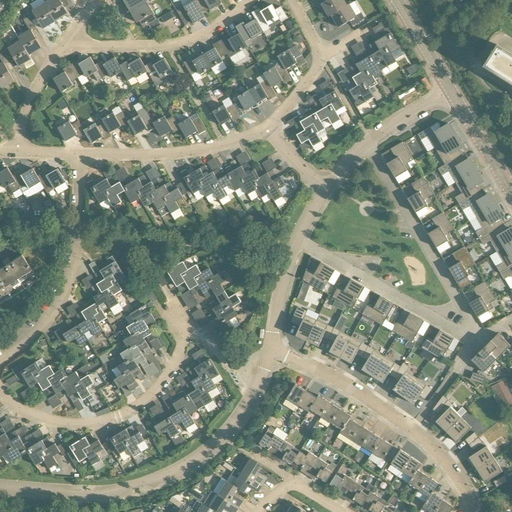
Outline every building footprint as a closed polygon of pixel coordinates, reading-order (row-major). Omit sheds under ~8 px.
[(55,22),(42,0),(38,0),(30,5),(28,6),(24,8),(29,17),(37,30),(41,27),(43,29),(55,22)] [(42,0),(55,22),(68,15),(59,0),(42,0)] [(130,12),(147,2),(145,0),(123,0),(130,12)] [(180,0),(179,1),(183,8),(177,11),(185,25),(192,21),(194,24),(205,17),(202,12),(195,0),(194,0),(180,0)] [(194,0),(195,0),(202,12),(208,8),(210,10),(222,3),(219,0),(194,0)] [(331,16),(346,6),(343,0),(329,0),(321,5),(329,17),(331,16)] [(147,2),(130,12),(137,23),(139,22),(143,29),(149,25),(152,29),(160,24),(147,2)] [(346,6),(331,16),(338,28),(349,22),(352,27),(365,19),(361,13),(356,17),(349,4),(346,6)] [(260,26),(264,32),(281,21),(282,23),(288,19),(281,7),(275,11),(272,6),(261,12),(259,9),(252,13),(256,20),(260,26)] [(160,20),(163,25),(173,19),(170,14),(160,20)] [(37,30),(29,17),(23,20),(23,21),(30,31),(18,38),(20,42),(29,56),(42,48),(32,32),(37,30)] [(240,34),(244,41),(244,40),(251,37),(253,40),(264,33),(264,32),(260,26),(256,20),(245,26),(243,23),(236,27),(240,34)] [(293,25),(289,20),(285,23),(286,25),(280,28),(282,32),(293,25)] [(301,34),(297,28),(289,33),(292,39),(301,34)] [(374,43),(378,48),(379,51),(387,46),(391,54),(400,49),(390,33),(388,34),(385,29),(379,32),(383,38),(374,43)] [(244,41),(240,34),(229,40),(227,37),(220,41),(227,55),(234,51),(236,54),(248,47),(244,40),(244,41)] [(204,55),(212,69),(223,62),(225,66),(232,62),(227,55),(220,41),(213,46),(215,49),(204,55)] [(29,56),(20,42),(9,49),(6,43),(0,47),(2,49),(9,62),(14,59),(19,67),(32,60),(29,56)] [(378,48),(374,43),(369,46),(372,50),(374,51),(378,48)] [(511,55),(497,45),(483,68),(511,85),(511,55)] [(387,46),(379,51),(372,55),(377,64),(381,71),(384,76),(391,73),(399,67),(391,54),(387,46)] [(9,62),(2,49),(0,50),(0,59),(3,64),(0,65),(0,86),(2,89),(14,81),(5,65),(9,62)] [(284,67),(286,70),(297,64),(298,67),(306,63),(298,50),(291,54),(289,50),(278,57),(284,67)] [(356,65),(359,70),(361,73),(369,69),(373,76),(381,71),(377,64),(372,55),(369,57),(366,52),(361,55),(364,60),(356,65)] [(212,69),(204,55),(193,61),(191,58),(184,63),(191,76),(198,72),(200,76),(212,69)] [(70,65),(78,78),(84,74),(87,78),(93,74),(97,82),(102,79),(98,71),(95,66),(90,58),(79,64),(77,61),(70,65)] [(123,72),(119,66),(120,66),(115,58),(104,64),(102,61),(95,66),(98,71),(102,79),(109,75),(112,79),(123,72)] [(136,79),(147,72),(148,72),(145,67),(140,58),(129,65),(127,62),(120,66),(119,66),(123,72),(127,79),(134,75),(136,79)] [(148,72),(147,72),(155,86),(174,75),(165,59),(153,65),(152,62),(145,67),(148,72)] [(78,78),(70,65),(63,69),(65,73),(54,79),(61,93),(73,86),(71,82),(78,78)] [(413,66),(405,70),(409,76),(417,71),(413,66)] [(291,80),(286,70),(284,67),(277,71),(275,67),(264,74),(269,84),(272,87),(282,81),(284,84),(291,80)] [(357,86),(365,82),(370,89),(378,84),(373,76),(369,69),(361,73),(352,78),(356,84),(357,86)] [(356,84),(352,78),(347,81),(349,86),(352,86),(356,84)] [(365,82),(357,86),(349,91),(354,100),(362,96),(366,103),(374,97),(370,89),(365,82)] [(249,91),(257,104),(268,98),(269,101),(277,97),(272,87),(269,84),(263,88),(260,84),(249,91)] [(319,101),(322,106),(324,108),(324,109),(331,104),(336,112),(344,107),(332,86),(326,89),(329,94),(319,101)] [(233,105),(240,118),(248,114),(246,111),(257,104),(249,91),(238,98),(240,101),(233,105)] [(209,93),(203,96),(207,102),(213,99),(209,93)] [(58,105),(61,111),(68,107),(64,101),(58,105)] [(69,104),(73,111),(77,108),(73,101),(69,104)] [(168,106),(171,111),(176,108),(173,103),(168,106)] [(324,108),(316,113),(321,122),(328,118),(332,125),(341,120),(336,112),(331,104),(324,109),(324,108)] [(240,118),(233,105),(226,109),(224,106),(213,112),(220,126),(231,119),(233,122),(240,118)] [(156,128),(153,124),(145,109),(138,113),(140,115),(128,122),(130,126),(135,136),(147,129),(149,132),(156,128)] [(325,129),(321,122),(316,113),(314,114),(311,109),(305,112),(308,117),(300,122),(303,128),(305,131),(312,126),(317,134),(325,129)] [(99,114),(104,123),(110,133),(121,127),(123,130),(130,126),(128,122),(123,113),(116,117),(114,113),(110,116),(106,110),(99,114)] [(181,129),(179,125),(174,116),(167,120),(165,117),(153,124),(156,128),(161,137),(172,131),(174,134),(181,130),(181,129)] [(179,125),(181,129),(181,130),(186,139),(197,132),(199,135),(207,131),(199,118),(192,122),(190,118),(179,125)] [(86,135),(83,131),(78,122),(72,125),(69,122),(58,129),(66,142),(77,136),(79,139),(86,135)] [(83,131),(86,135),(91,144),(103,138),(104,141),(112,137),(110,133),(104,123),(97,128),(95,124),(83,131)] [(430,127),(418,135),(421,141),(428,137),(435,148),(455,136),(448,124),(434,133),(430,127)] [(322,142),(317,134),(312,126),(305,131),(296,135),(302,144),(309,140),(313,147),(322,142)] [(455,136),(435,148),(445,165),(452,161),(448,155),(462,147),(455,136)] [(413,160),(403,142),(390,149),(396,159),(387,164),(395,178),(411,169),(408,164),(413,160)] [(462,155),(452,161),(445,165),(438,169),(442,176),(449,171),(456,182),(476,170),(469,159),(466,161),(462,155)] [(39,173),(44,169),(38,162),(33,166),(39,173)] [(218,181),(216,178),(213,172),(208,175),(207,172),(208,170),(205,166),(200,169),(205,177),(197,182),(202,190),(206,198),(215,193),(211,185),(218,181)] [(246,175),(245,172),(242,167),(233,172),(230,166),(226,169),(225,171),(228,175),(226,176),(231,185),(235,192),(243,187),(239,180),(246,175)] [(0,186),(2,185),(4,189),(9,186),(13,193),(20,189),(16,182),(13,176),(8,168),(0,172),(0,186)] [(40,183),(38,177),(33,169),(22,176),(20,172),(13,176),(16,182),(20,189),(20,190),(27,186),(29,189),(40,183)] [(38,177),(40,183),(47,194),(66,183),(58,169),(47,176),(45,173),(38,177)] [(202,190),(197,182),(205,177),(200,169),(190,175),(187,170),(181,173),(193,194),(202,190)] [(260,179),(258,176),(255,170),(246,175),(239,180),(243,187),(248,195),(256,191),(252,183),(260,179)] [(476,170),(456,182),(462,193),(455,198),(459,204),(483,190),(480,184),(483,182),(476,170)] [(270,194),(265,186),(273,182),(271,179),(268,174),(260,179),(252,183),(256,191),(261,199),(270,194)] [(226,176),(218,181),(211,185),(215,193),(220,201),(228,196),(224,189),(231,185),(226,176)] [(265,186),(270,194),(274,202),(287,195),(288,189),(281,177),(273,182),(265,186)] [(416,194),(407,199),(416,213),(431,204),(428,199),(434,195),(423,177),(411,184),(416,194)] [(110,185),(107,179),(96,186),(93,180),(88,183),(104,211),(112,206),(104,192),(112,188),(110,185)] [(119,183),(124,192),(132,204),(140,199),(136,192),(143,187),(142,185),(138,179),(128,185),(125,180),(119,183)] [(155,188),(152,182),(143,187),(136,192),(140,199),(145,208),(153,203),(149,195),(157,191),(155,188)] [(119,183),(112,188),(104,192),(112,206),(113,208),(122,203),(118,196),(124,192),(119,183)] [(170,212),(166,206),(162,199),(169,194),(168,191),(165,186),(157,191),(149,195),(153,203),(161,217),(170,212)] [(166,206),(170,212),(171,214),(180,209),(176,202),(183,198),(178,189),(169,194),(162,199),(166,206)] [(483,190),(459,204),(463,210),(470,206),(476,217),(497,205),(490,193),(486,195),(483,190)] [(51,202),(45,207),(49,213),(56,209),(51,202)] [(15,211),(11,205),(6,208),(9,214),(15,211)] [(67,212),(67,205),(58,206),(58,213),(67,212)] [(497,205),(476,217),(483,228),(476,232),(479,239),(504,224),(500,219),(504,217),(497,205)] [(454,221),(462,215),(457,207),(448,213),(454,221)] [(437,229),(428,234),(436,248),(452,239),(449,234),(455,230),(444,212),(432,220),(437,229)] [(259,215),(253,219),(256,224),(262,220),(259,215)] [(204,227),(201,222),(196,227),(199,231),(204,227)] [(504,224),(479,239),(483,245),(490,241),(497,252),(511,242),(511,230),(511,228),(507,230),(504,224)] [(511,242),(497,252),(503,263),(496,267),(500,274),(511,266),(511,242)] [(469,269),(475,265),(473,262),(471,258),(465,247),(452,254),(458,264),(449,269),(457,283),(473,274),(469,269)] [(0,267),(0,280),(11,297),(11,298),(39,280),(21,253),(10,261),(7,256),(2,259),(5,264),(0,267)] [(100,271),(104,277),(105,279),(113,275),(117,282),(125,277),(112,256),(107,259),(110,265),(100,271)] [(162,275),(165,280),(171,277),(177,287),(182,284),(185,282),(181,275),(188,270),(183,262),(162,275)] [(335,271),(321,262),(315,274),(307,269),(303,281),(323,292),(335,271)] [(193,278),(201,273),(196,265),(188,270),(181,275),(185,282),(190,290),(196,287),(198,285),(193,278)] [(511,266),(500,274),(504,280),(511,276),(511,277),(511,266)] [(207,281),(214,276),(209,268),(201,273),(193,278),(198,285),(203,294),(209,290),(211,289),(207,281)] [(104,277),(100,271),(95,274),(97,279),(100,279),(104,277)] [(216,297),(225,291),(221,284),(228,280),(222,271),(214,276),(207,281),(211,289),(216,297)] [(113,275),(105,279),(97,284),(100,290),(102,292),(109,288),(114,295),(122,291),(117,282),(113,275)] [(365,288),(351,279),(344,291),(338,287),(332,298),(352,309),(365,288)] [(0,304),(11,297),(0,280),(0,304)] [(490,304),(496,300),(485,282),(473,289),(478,299),(469,304),(477,318),(493,309),(490,304)] [(100,290),(97,284),(92,287),(94,292),(96,292),(100,290)] [(182,284),(177,287),(180,293),(184,290),(185,288),(182,284)] [(109,288),(102,292),(94,297),(99,306),(106,302),(110,309),(119,304),(114,295),(109,288)] [(226,312),(233,308),(241,303),(236,294),(229,298),(225,291),(216,297),(221,304),(226,312)] [(395,304),(380,296),(374,308),(368,304),(362,314),(382,326),(395,304)] [(107,318),(99,306),(94,297),(88,301),(91,306),(82,312),(85,318),(86,320),(94,316),(99,323),(107,318)] [(147,325),(150,324),(155,320),(149,310),(154,307),(151,302),(130,314),(135,322),(142,318),(147,325)] [(222,325),(230,320),(238,316),(233,308),(226,312),(221,304),(218,306),(213,309),(218,317),(222,325)] [(300,327),(296,336),(307,341),(317,321),(305,315),(307,312),(297,307),(291,322),(300,327)] [(424,321),(410,313),(404,325),(397,321),(392,331),(412,343),(424,321)] [(342,329),(348,318),(343,315),(337,326),(342,329)] [(365,324),(368,318),(363,315),(360,321),(365,324)] [(79,325),(89,341),(93,348),(108,339),(99,323),(94,316),(86,320),(79,325)] [(215,319),(210,322),(216,333),(210,336),(214,342),(235,329),(230,320),(222,325),(218,317),(215,319)] [(144,339),(147,337),(152,334),(147,325),(142,318),(135,322),(127,327),(132,336),(139,331),(144,339)] [(317,321),(307,341),(318,347),(323,337),(328,340),(332,333),(334,329),(328,326),(317,321)] [(89,341),(79,325),(77,326),(74,322),(72,322),(68,324),(71,330),(63,335),(69,343),(76,339),(80,346),(89,341)] [(454,338),(440,330),(433,342),(427,338),(421,348),(442,360),(454,338)] [(141,352),(144,350),(149,347),(144,339),(139,331),(132,336),(124,340),(129,349),(136,344),(141,352)] [(340,358),(349,342),(338,336),(332,333),(328,340),(326,344),(332,347),(329,352),(340,358)] [(152,334),(147,337),(150,342),(155,339),(152,334)] [(485,347),(497,359),(510,346),(498,334),(485,347)] [(366,351),(349,342),(340,358),(351,364),(354,359),(360,362),(366,351)] [(138,365),(140,363),(146,360),(141,352),(136,344),(129,349),(120,354),(125,362),(133,357),(138,365)] [(66,353),(62,347),(57,351),(61,356),(66,353)] [(497,359),(485,347),(471,361),(483,373),(497,359)] [(372,377),(382,361),(371,354),(366,351),(360,362),(365,365),(361,370),(372,377)] [(207,372),(212,380),(220,375),(210,359),(208,360),(205,355),(199,358),(202,364),(194,369),(198,374),(199,377),(207,372)] [(122,375),(130,371),(134,378),(137,377),(143,373),(138,365),(133,357),(125,362),(117,367),(122,375)] [(146,360),(140,363),(144,369),(149,365),(146,360)] [(392,368),(382,361),(372,377),(383,383),(386,378),(391,382),(398,371),(392,368)] [(30,388),(36,384),(39,383),(34,375),(42,371),(37,363),(15,375),(19,381),(24,378),(30,388)] [(34,375),(39,383),(44,391),(49,388),(52,386),(47,378),(54,374),(50,366),(42,371),(34,375)] [(393,390),(403,397),(413,382),(403,375),(406,371),(401,367),(398,371),(391,382),(396,385),(393,390)] [(47,378),(52,386),(57,394),(62,391),(65,389),(60,382),(68,377),(63,369),(54,374),(47,378)] [(198,374),(194,369),(189,372),(192,376),(194,377),(198,374)] [(130,371),(122,375),(114,380),(119,389),(126,384),(131,392),(139,386),(134,378),(130,371)] [(186,371),(177,377),(182,386),(191,380),(186,371)] [(60,382),(65,389),(70,398),(78,393),(73,385),(81,380),(76,372),(68,377),(60,382)] [(204,385),(209,393),(217,388),(212,380),(207,372),(199,377),(191,382),(195,388),(196,390),(204,385)] [(485,377),(473,373),(471,380),(482,384),(485,377)] [(73,385),(78,393),(83,400),(91,395),(87,388),(94,384),(89,375),(81,380),(73,385)] [(195,388),(191,382),(186,385),(189,389),(191,390),(195,388)] [(421,404),(429,394),(424,390),(413,382),(403,397),(413,405),(416,400),(421,404)] [(502,382),(491,387),(494,393),(496,391),(505,408),(511,404),(511,398),(511,397),(510,398),(502,382)] [(36,384),(30,388),(33,393),(39,390),(36,384)] [(189,395),(194,403),(201,399),(205,406),(214,401),(209,393),(204,385),(196,390),(189,395)] [(298,406),(307,392),(296,385),(287,399),(298,406)] [(49,388),(44,391),(47,396),(51,394),(52,391),(49,388)] [(186,408),(190,415),(198,410),(194,403),(189,395),(187,396),(184,392),(182,391),(178,394),(181,399),(173,404),(176,410),(178,412),(186,408)] [(317,398),(307,392),(298,406),(308,413),(310,410),(317,398)] [(78,399),(75,394),(70,398),(73,402),(78,399)] [(317,398),(310,410),(321,417),(330,403),(319,396),(317,398)] [(448,400),(443,396),(433,410),(438,414),(448,400)] [(330,403),(321,417),(331,423),(340,409),(330,403)] [(450,407),(435,422),(446,432),(461,418),(450,407)] [(170,417),(175,426),(182,422),(186,429),(195,424),(190,415),(186,408),(178,412),(170,417)] [(340,409),(331,423),(342,430),(350,418),(351,416),(340,409)] [(180,433),(175,426),(170,417),(168,418),(165,413),(159,417),(162,422),(155,426),(160,435),(167,431),(171,438),(180,433)] [(360,425),(350,418),(342,430),(340,432),(351,439),(360,425)] [(461,418),(446,432),(457,443),(471,428),(461,418)] [(360,425),(351,439),(362,446),(371,432),(360,425)] [(279,450),(284,441),(273,434),(275,430),(270,427),(259,444),(269,450),(272,446),(279,450)] [(131,437),(129,435),(126,429),(116,435),(113,430),(107,434),(120,455),(128,450),(123,442),(131,437)] [(123,442),(128,450),(133,458),(142,453),(137,445),(144,441),(139,432),(131,437),(123,442)] [(371,432),(362,446),(373,453),(382,439),(371,432)] [(469,445),(478,438),(474,433),(465,440),(469,445)] [(0,442),(2,446),(0,447),(0,458),(8,454),(15,449),(10,442),(5,434),(0,437),(0,436),(0,442)] [(27,443),(30,443),(34,441),(31,435),(25,438),(27,443)] [(15,449),(8,454),(13,462),(28,453),(26,450),(32,447),(30,443),(27,443),(23,445),(19,437),(13,440),(10,442),(15,449)] [(72,451),(68,453),(75,465),(79,463),(83,468),(91,463),(83,450),(90,445),(89,443),(85,437),(75,443),(72,438),(67,441),(72,451)] [(478,438),(469,445),(473,450),(482,442),(478,438)] [(382,439),(373,453),(384,460),(393,446),(382,439)] [(83,450),(91,463),(92,466),(108,456),(99,440),(90,445),(83,450)] [(26,450),(28,453),(36,466),(44,461),(40,454),(47,449),(46,446),(42,441),(32,447),(26,450)] [(300,451),(284,441),(279,450),(286,455),(283,459),(292,465),(294,462),(300,451)] [(40,454),(44,461),(49,469),(58,464),(54,457),(61,453),(55,444),(47,449),(40,454)] [(486,447),(469,458),(477,470),(494,459),(486,447)] [(300,451),(294,462),(303,468),(306,463),(313,467),(319,458),(303,448),(300,451)] [(402,471),(411,457),(400,450),(391,464),(402,471)] [(246,456),(237,469),(263,486),(267,479),(261,475),(260,477),(256,474),(262,466),(254,461),(246,456)] [(411,457),(402,471),(412,478),(418,470),(422,464),(411,457)] [(313,467),(320,472),(317,476),(326,482),(337,466),(332,462),(330,466),(319,458),(313,467)] [(494,459),(477,470),(485,483),(502,472),(494,459)] [(235,468),(231,475),(238,479),(233,486),(237,489),(244,493),(249,485),(253,487),(252,489),(258,493),(263,486),(237,469),(235,468)] [(418,470),(412,478),(408,483),(419,491),(428,477),(418,470)] [(349,491),(355,482),(339,471),(330,485),(339,491),(342,486),(349,491)] [(504,476),(493,482),(496,487),(507,482),(504,476)] [(439,484),(428,477),(419,491),(429,497),(423,506),(423,507),(439,484)] [(233,486),(227,482),(218,495),(239,508),(243,501),(237,497),(236,499),(232,497),(237,489),(233,486)] [(355,482),(349,491),(356,495),(353,500),(362,506),(365,501),(371,492),(373,490),(368,486),(366,489),(355,482)] [(439,484),(423,507),(431,511),(434,511),(443,500),(433,493),(439,484)] [(192,488),(188,495),(193,498),(197,492),(192,488)] [(236,511),(239,508),(218,495),(212,491),(203,504),(214,511),(213,511),(214,511),(222,511),(225,507),(229,509),(228,511),(229,511),(236,511)] [(381,511),(385,506),(387,502),(371,492),(365,501),(372,505),(369,510),(372,511),(381,511)] [(181,504),(172,497),(169,501),(179,507),(181,504)] [(443,500),(434,511),(449,511),(453,507),(443,500)] [(214,511),(203,504),(197,501),(190,511),(212,511),(213,511),(214,511)]
